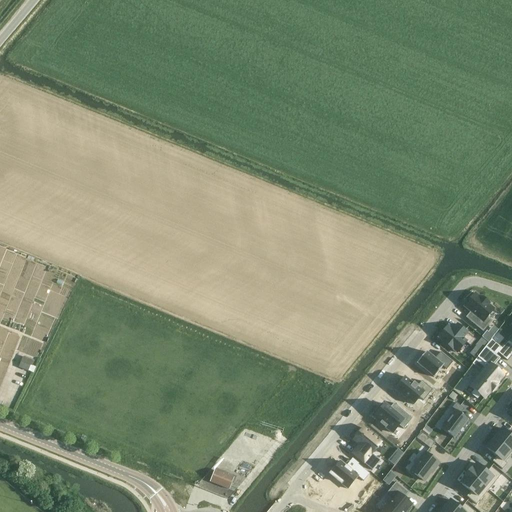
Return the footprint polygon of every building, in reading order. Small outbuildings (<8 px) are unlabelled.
[(475,294),(464,307),(471,313),(470,314),(472,315),(468,319),(467,317),(466,318),(483,332),(491,321),(487,318),(494,310),(489,305),(489,304),(481,297),(481,298),(475,294)] [(448,326),(438,338),(443,342),(453,350),(457,353),(465,343),(470,347),(475,340),(457,325),(453,330),(448,326)] [(486,331),(481,337),(482,338),(488,343),(491,339),(498,331),(493,326),(488,332),(486,331)] [(488,343),(485,347),(495,354),(496,352),(498,354),(507,361),(511,355),(511,336),(502,349),(491,339),(488,343)] [(482,338),(475,346),(476,346),(482,351),(485,347),(488,343),(482,338)] [(482,372),(470,387),(474,390),(471,394),(477,399),(480,396),(484,399),(491,391),(491,392),(492,390),(496,385),(497,385),(498,384),(497,383),(503,376),(493,367),(500,359),(495,354),(485,347),(482,351),(476,359),(472,364),(482,372)] [(426,352),(416,364),(433,378),(443,367),(446,370),(453,363),(440,352),(435,359),(426,352)] [(21,361),(18,368),(28,372),(28,371),(30,366),(32,366),(34,361),(23,357),(21,361)] [(405,378),(395,390),(413,405),(419,398),(423,401),(432,390),(421,381),(417,386),(414,384),(413,384),(405,378)] [(379,408),(372,416),(374,418),(380,424),(385,428),(392,434),(399,426),(403,430),(412,419),(394,403),(389,409),(384,405),(381,410),(379,408)] [(448,420),(441,429),(454,439),(468,420),(460,414),(464,409),(456,403),(452,408),(455,411),(448,420)] [(356,448),(352,454),(372,470),(379,461),(371,454),(380,443),(363,429),(362,430),(360,429),(355,435),(357,437),(353,441),(360,446),(358,449),(356,448)] [(511,437),(502,429),(494,439),(511,452),(511,453),(511,437)] [(421,433),(417,438),(424,444),(428,438),(421,433)] [(494,439),(486,448),(496,457),(492,462),(502,470),(507,464),(505,463),(511,454),(511,453),(511,452),(494,439)] [(425,452),(410,471),(424,482),(430,474),(439,463),(425,452)] [(340,462),(329,474),(348,490),(358,477),(363,482),(369,474),(357,464),(352,471),(340,462)] [(472,468),(467,473),(488,490),(501,476),(491,468),(486,473),(476,464),(473,468),(472,468)] [(210,482),(215,484),(229,490),(233,478),(215,471),(210,482)] [(464,479),(460,483),(471,492),(466,497),(476,505),(488,490),(467,473),(463,478),(464,479)] [(391,500),(381,511),(406,511),(412,505),(404,498),(408,493),(396,483),(385,496),(391,500)] [(357,510),(368,496),(363,492),(352,505),(357,510)] [(450,501),(442,510),(443,511),(473,511),(464,504),(460,509),(450,501)]
